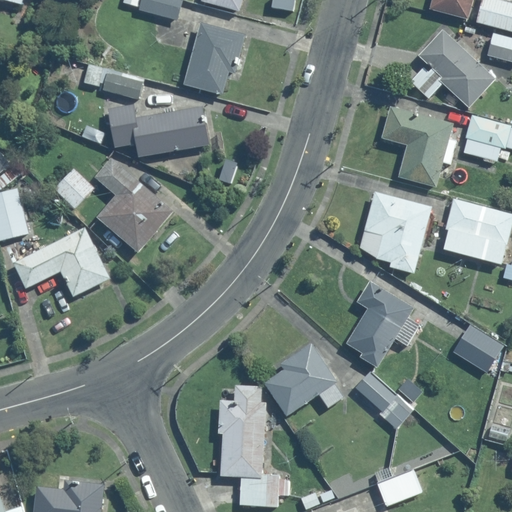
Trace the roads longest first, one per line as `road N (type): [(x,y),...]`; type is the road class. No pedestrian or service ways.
road 1 (residential): [(113,374),(204,312),(269,231),(309,135),(345,0)]
road 2 (residential): [(113,374),(179,511)]
